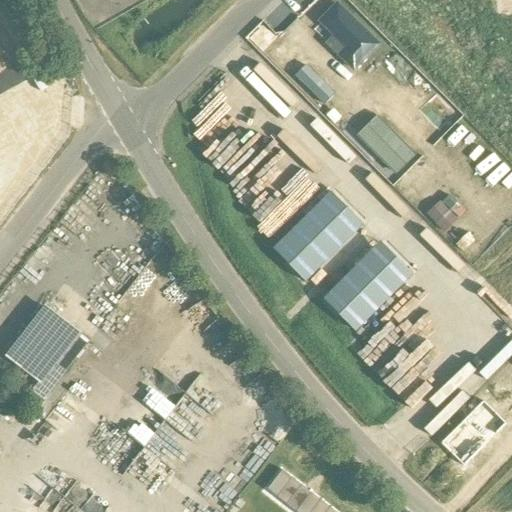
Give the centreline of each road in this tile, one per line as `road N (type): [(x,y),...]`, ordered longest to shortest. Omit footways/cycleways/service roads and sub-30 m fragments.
road 1 (tertiary): [(127,130),(278,344),(425,511)]
road 2 (residential): [(0,262),(117,110)]
road 3 (residential): [(262,0),(127,130)]
road 4 (tertiary): [(53,0),(117,110)]
